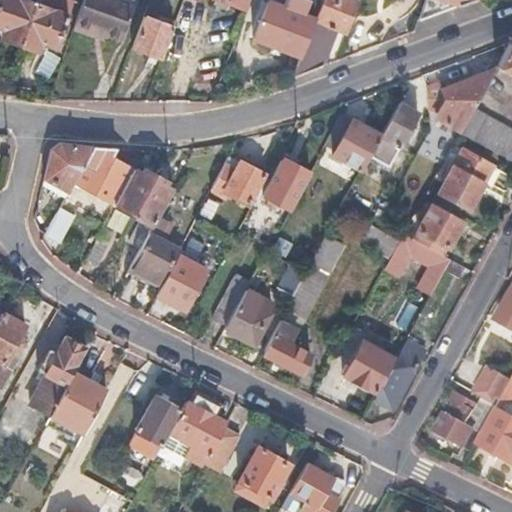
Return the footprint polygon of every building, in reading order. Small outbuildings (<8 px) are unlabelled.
[(31,5),(17,0),(0,0),(0,27),(1,28),(0,31),(0,39),(7,42),(16,46),(31,5)] [(79,0),(69,27),(87,33),(89,29),(102,33),(116,38),(129,0),(79,0)] [(282,0),(282,1),(279,0),(265,0),(252,34),(275,43),(298,52),(313,13),(303,9),(306,0),(282,0)] [(329,0),(301,75),(327,66),(342,27),(353,31),(364,0),(329,0)] [(424,0),(421,11),(419,17),(468,0),(424,0)] [(64,17),(31,5),(16,46),(25,49),(33,52),(37,41),(53,47),(64,17)] [(171,26),(142,16),(130,48),(145,53),(159,58),(171,26)] [(511,39),(508,41),(494,67),(510,77),(511,75),(511,39)] [(438,80),(428,83),(426,107),(435,109),(434,116),(458,131),(471,107),(493,69),(440,87),(438,80)] [(414,110),(396,100),(377,134),(366,155),(377,160),(387,140),(401,148),(405,141),(400,138),(414,110)] [(458,131),(458,132),(511,162),(511,130),(471,107),(458,131)] [(377,134),(349,119),(331,153),(359,168),(366,155),(377,134)] [(56,141),(48,148),(41,178),(66,190),(90,144),(56,141)] [(111,146),(90,144),(66,190),(51,217),(43,233),(58,241),(80,201),(91,206),(96,197),(109,204),(129,166),(118,160),(106,154),(111,146)] [(230,166),(221,162),(209,187),(223,194),(224,192),(243,201),(259,170),(247,163),(235,157),(230,166)] [(306,172),(279,158),(260,193),(287,208),(306,172)] [(441,176),(445,178),(438,191),(469,208),(482,183),(447,163),(441,176)] [(137,170),(129,166),(109,204),(127,213),(150,171),(144,168),(139,165),(137,170)] [(156,174),(150,171),(127,213),(138,218),(127,239),(140,245),(155,217),(171,187),(160,182),(162,177),(156,174)] [(421,214),(425,217),(413,238),(442,254),(460,222),(427,204),(421,214)] [(34,208),(32,218),(36,229),(43,233),(51,217),(34,208)] [(155,217),(140,245),(127,268),(159,284),(178,248),(161,240),(169,224),(155,217)] [(368,223),(359,238),(388,255),(396,241),(372,226),(368,223)] [(409,251),(429,263),(394,327),(407,334),(443,268),(449,258),(442,254),(413,238),(405,234),(396,241),(388,255),(382,266),(396,274),(409,251)] [(103,242),(92,236),(81,257),(92,263),(103,242)] [(266,247),(252,239),(210,316),(224,324),(243,289),(264,250),(266,247)] [(304,271),(292,292),(260,352),(297,372),(308,352),(287,340),(294,327),(296,328),(339,250),(321,239),(304,271)] [(197,258),(178,248),(159,284),(154,293),(183,308),(204,268),(194,263),(197,258)] [(463,266),(449,258),(443,268),(457,276),(463,266)] [(304,271),(287,262),(276,284),(292,292),(304,271)] [(396,274),(382,266),(326,366),(340,374),(360,339),(396,274)] [(268,302),(243,289),(224,324),(222,328),(251,343),(267,312),(264,311),(268,302)] [(511,292),(495,323),(511,332),(511,292)] [(23,322),(0,311),(0,383),(1,384),(21,344),(14,340),(23,322)] [(53,353),(46,350),(35,371),(44,376),(28,406),(48,417),(71,374),(84,349),(62,337),(53,353)] [(390,356),(360,339),(340,374),(371,391),(390,356)] [(418,346),(405,339),(372,400),(391,410),(419,358),(413,354),(418,346)] [(511,377),(511,375),(489,363),(474,390),(482,394),(498,403),(499,400),(511,377)] [(103,391),(71,374),(48,417),(47,418),(80,435),(103,391)] [(511,399),(511,377),(499,400),(508,406),(511,399)] [(183,399),(178,408),(154,453),(177,465),(182,455),(201,465),(203,461),(221,426),(224,422),(213,416),(218,405),(194,392),(189,402),(183,399)] [(449,414),(444,411),(434,430),(463,446),(473,428),(481,433),(495,408),(498,403),(482,394),(474,408),(460,400),(463,396),(455,392),(452,396),(457,399),(449,414)] [(178,408),(153,395),(133,431),(155,443),(149,453),(146,452),(135,471),(142,475),(154,453),(178,408)] [(457,399),(452,396),(444,411),(449,414),(457,399)] [(511,417),(495,408),(481,433),(477,440),(511,460),(511,417)] [(236,434),(221,426),(203,461),(217,469),(236,434)] [(285,462),(255,446),(236,480),(265,496),(285,462)] [(330,477),(302,462),(286,492),(301,501),(297,509),(301,511),(324,511),(332,499),(334,500),(342,486),(343,480),(334,475),(330,477)]
